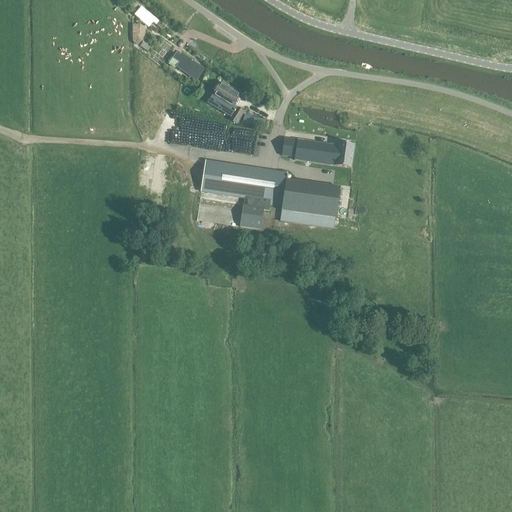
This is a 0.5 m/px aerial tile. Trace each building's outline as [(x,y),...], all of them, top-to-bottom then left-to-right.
[(155,19),(155,20),(142,8),(135,15),(141,20),(140,21),(148,28),(153,22),(163,31),(165,28),(155,19)] [(196,81),(204,70),(182,54),(180,57),(176,54),(173,58),(171,57),(168,62),(168,64),(175,69),(176,68),(196,81)] [(234,107),(241,95),(221,83),(208,104),(231,118),(237,109),(234,107)] [(236,125),(243,112),(237,109),(231,118),(230,121),(236,125)] [(242,118),(240,124),(260,128),(262,123),(242,118)] [(337,147),(297,141),(285,139),(282,156),(294,158),(294,161),(351,169),(354,146),(338,143),(337,147)] [(335,219),(339,189),(339,188),(285,180),(286,174),(206,162),(201,192),(244,199),(239,228),(260,231),(263,211),(268,212),(269,206),(282,208),(280,222),(333,230),(335,219)] [(200,208),(199,220),(229,224),(230,217),(239,218),(239,214),(228,212),(229,205),(223,204),(222,212),(214,211),(215,206),(216,201),(209,200),(208,209),(200,208)]
